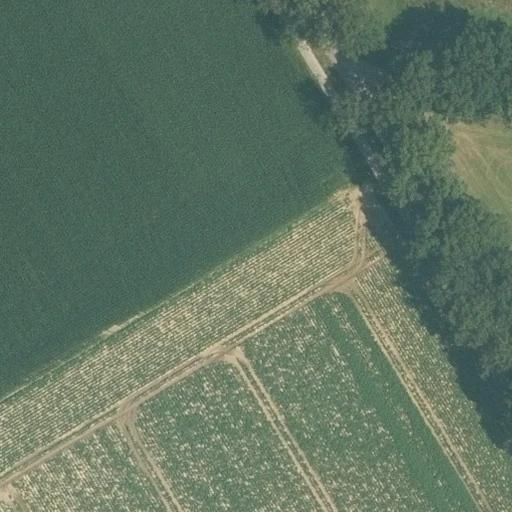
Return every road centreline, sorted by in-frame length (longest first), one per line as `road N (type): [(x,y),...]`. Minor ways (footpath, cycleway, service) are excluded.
road 1 (unclassified): [(361,93),(511,343)]
road 2 (unclassified): [(511,97),(396,81),(361,93)]
